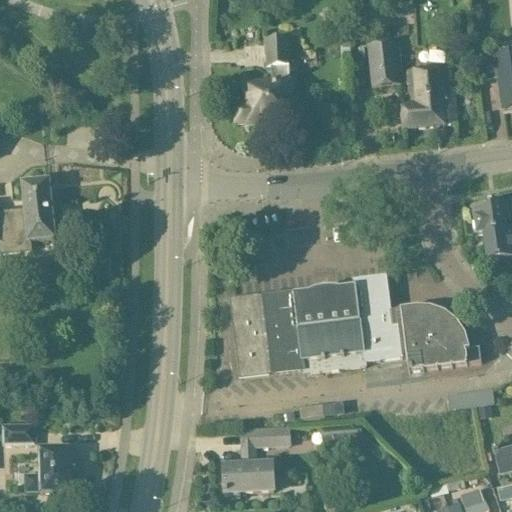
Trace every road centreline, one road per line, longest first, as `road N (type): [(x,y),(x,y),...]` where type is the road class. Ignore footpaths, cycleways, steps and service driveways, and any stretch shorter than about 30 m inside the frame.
road 1 (tertiary): [(169,185),(138,511)]
road 2 (tertiary): [(160,511),(178,244),(169,185)]
road 3 (residential): [(169,185),(303,190),(428,173)]
road 4 (tertiary): [(169,185),(166,57),(154,0)]
road 5 (residential): [(511,330),(448,268),(428,173)]
